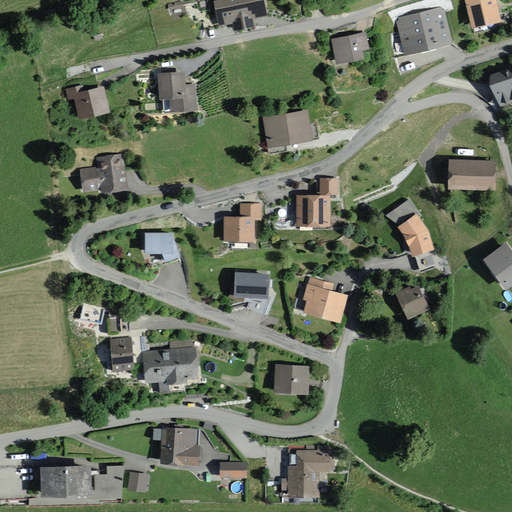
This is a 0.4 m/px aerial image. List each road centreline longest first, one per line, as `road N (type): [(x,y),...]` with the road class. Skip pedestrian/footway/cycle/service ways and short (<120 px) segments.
road 1 (residential): [(0,441),(180,410),(286,431),(321,425),(339,371),(329,357),(100,271),(77,246),(95,226),(330,163),(385,114)]
road 2 (residential): [(408,0),(329,23),(105,63)]
road 3 (residential): [(385,114),(449,96),(472,100),(499,131),(511,180)]
road 4 (residential): [(385,114),(433,75),(511,47)]
